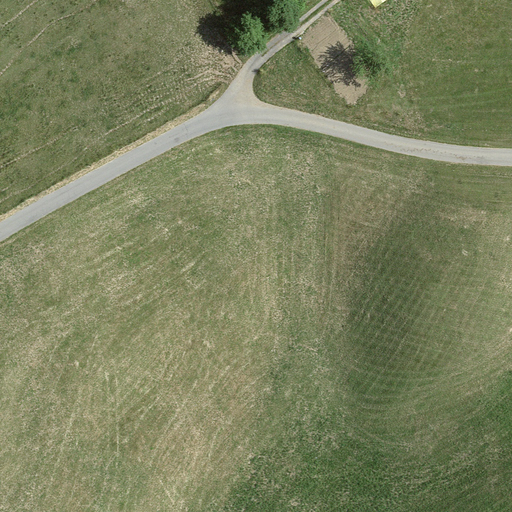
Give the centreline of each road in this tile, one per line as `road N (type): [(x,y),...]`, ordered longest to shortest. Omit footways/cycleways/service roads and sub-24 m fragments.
road 1 (unclassified): [(0,235),(205,120),(259,109),(441,155),(511,159)]
road 2 (track): [(328,0),(264,51),(240,85),(238,113)]
